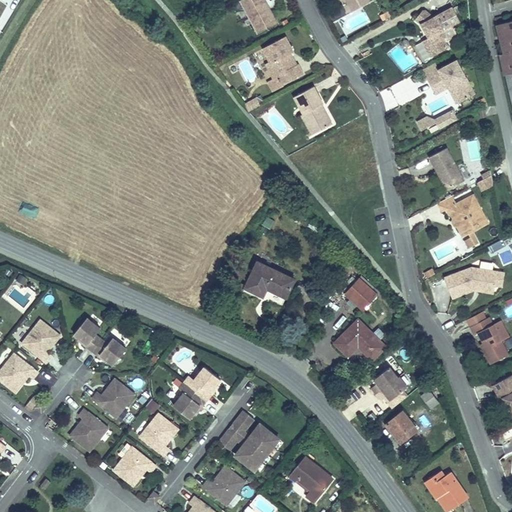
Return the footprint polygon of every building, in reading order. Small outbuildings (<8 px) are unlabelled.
[(240,0),(258,33),(277,23),(270,10),(268,11),(267,8),(269,7),(264,0),(240,0)] [(346,0),(353,12),(369,3),(368,0),(346,0)] [(415,19),(421,24),(426,33),(429,32),(430,36),(428,37),(428,38),(432,43),(425,47),(431,57),(449,47),(446,41),(457,35),(452,25),(460,21),(453,6),(434,16),(426,10),(423,10),(415,19)] [(511,20),(497,25),(505,53),(501,54),(511,100),(511,20)] [(283,84),(302,73),(298,65),(296,66),(289,53),(292,51),(285,37),(264,48),(271,62),(267,64),(274,78),(279,76),(283,84)] [(428,38),(422,41),(425,47),(432,43),(428,38)] [(435,63),(422,70),(433,89),(446,83),(448,87),(452,86),(460,102),(474,94),(456,60),(439,70),(435,63)] [(283,84),(279,76),(274,78),(267,82),(273,92),(284,86),(283,84)] [(448,87),(446,83),(433,89),(435,94),(448,87)] [(318,106),(321,105),(323,104),(314,86),(294,97),(303,114),(301,115),(312,135),(329,126),(318,106)] [(452,86),(448,87),(457,104),(460,102),(452,86)] [(257,99),(246,105),(249,111),(260,105),(257,99)] [(321,105),(318,106),(329,126),(332,124),(321,105)] [(464,181),(447,147),(429,157),(438,173),(440,172),(441,175),(439,176),(446,190),(464,181)] [(486,180),(480,183),(483,189),(489,186),(486,180)] [(452,195),(437,203),(442,212),(446,210),(449,215),(452,216),(454,220),(455,221),(456,220),(458,223),(456,224),(457,225),(460,232),(468,233),(472,232),(488,223),(474,195),(456,203),(452,195)] [(411,229),(424,224),(420,214),(407,219),(411,229)] [(271,229),(274,221),(265,216),(261,224),(271,229)] [(465,240),(469,248),(478,243),(472,232),(468,233),(471,237),(465,240)] [(273,272),(274,270),(257,262),(257,264),(273,272)] [(273,272),(257,264),(245,287),(263,296),(266,287),(286,297),(294,279),(274,270),(273,272)] [(476,286),(494,289),(497,271),(472,267),(446,277),(453,297),(474,289),(474,286),(476,286)] [(379,293),(361,276),(359,278),(377,295),(379,293)] [(377,295),(359,278),(345,293),(364,309),(377,295)] [(482,312),(467,320),(470,327),(485,319),(482,312)] [(126,348),(113,338),(108,344),(95,335),(101,328),(87,317),(74,334),(84,341),(82,343),(102,359),(104,357),(108,360),(113,365),(126,348)] [(489,317),(485,319),(470,327),(474,334),(478,333),(486,347),(483,349),(491,364),(508,355),(501,341),(509,337),(500,321),(493,325),(489,317)] [(55,343),(60,336),(40,320),(22,343),(46,362),(51,355),(47,352),(52,346),(50,345),(53,341),(55,343)] [(385,346),(358,320),(335,343),(348,356),(358,345),(361,343),(363,346),(361,348),(372,359),(385,346)] [(33,378),(38,372),(14,353),(0,370),(0,379),(16,392),(21,385),(20,383),(22,380),(24,381),(29,375),(33,378)] [(199,410),(215,390),(213,389),(217,384),(221,379),(205,366),(194,380),(189,376),(179,389),(184,393),(173,406),(190,418),(197,409),(199,410)] [(369,384),(389,407),(409,389),(388,366),(369,384)] [(511,374),(493,385),(500,399),(503,398),(511,414),(511,374)] [(116,417),(135,394),(115,378),(109,386),(111,387),(108,390),(106,389),(102,395),(98,392),(93,398),(92,399),(116,417)] [(429,390),(421,396),(431,408),(439,402),(429,390)] [(32,409),(39,400),(34,397),(27,405),(32,409)] [(511,417),(511,414),(503,398),(500,399),(496,401),(507,421),(511,417)] [(154,411),(159,405),(153,400),(148,406),(154,411)] [(41,412),(46,406),(45,405),(45,406),(40,401),(35,407),(41,411),(40,412),(41,412)] [(90,451),(108,428),(84,409),(79,415),(83,418),(79,424),(80,426),(78,429),(76,428),(70,435),(90,451)] [(244,431),(254,419),(243,410),(233,424),(244,432),(244,431)] [(128,424),(133,417),(124,411),(119,418),(128,424)] [(417,429),(403,411),(386,423),(401,442),(417,429)] [(173,436),(178,429),(159,413),(140,436),(164,455),(169,449),(165,446),(170,440),(168,438),(171,435),(173,436)] [(244,444),(250,436),(244,431),(244,432),(233,424),(229,429),(240,437),(237,441),(243,446),(244,444)] [(254,470),(279,439),(260,424),(250,436),(244,444),(243,446),(236,455),(254,470)] [(240,437),(229,429),(219,442),(230,450),(237,441),(240,437)] [(151,472),(156,465),(132,446),(132,447),(127,443),(119,454),(123,458),(114,470),(134,486),(139,478),(138,477),(140,473),(142,475),(147,469),(151,472)] [(315,502),(333,479),(305,456),(289,475),(296,481),(298,479),(311,489),(309,491),(306,495),(315,502)] [(227,505),(245,481),(225,466),(220,473),(221,475),(219,478),(217,477),(212,482),(208,479),(203,486),(227,505)] [(441,495),(450,508),(451,509),(468,498),(450,472),(445,475),(438,480),(435,475),(425,481),(437,498),(438,497),(441,495)] [(45,489),(51,482),(47,479),(41,485),(45,489)] [(311,489),(298,479),(296,481),(309,491),(311,489)] [(155,503),(160,496),(154,492),(149,498),(155,503)] [(441,495),(438,497),(447,510),(450,508),(441,495)] [(215,511),(195,496),(190,503),(194,506),(189,511),(215,511)]
